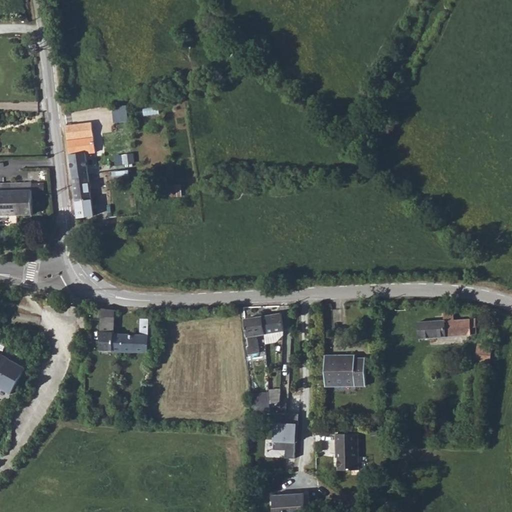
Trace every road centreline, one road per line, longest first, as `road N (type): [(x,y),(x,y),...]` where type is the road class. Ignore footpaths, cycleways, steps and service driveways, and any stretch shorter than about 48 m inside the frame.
road 1 (tertiary): [(37,0),(72,260)]
road 2 (tertiary): [(82,275),(110,294),(149,301),(304,294)]
road 3 (tertiary): [(304,294),(454,290),(511,305)]
road 4 (residential): [(304,294),(300,472)]
